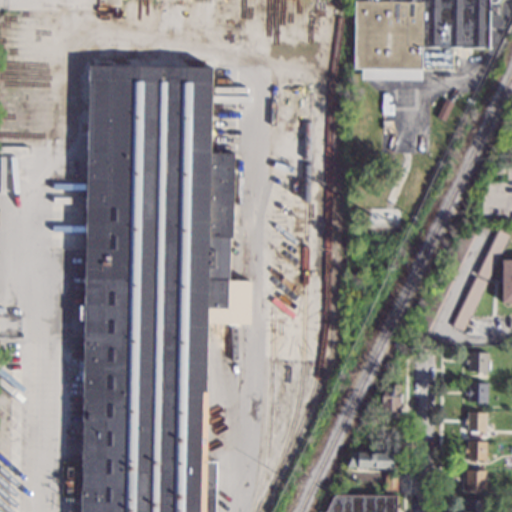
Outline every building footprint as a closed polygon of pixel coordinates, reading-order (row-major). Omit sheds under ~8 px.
[(355,65),(355,0),(497,0),(496,2),(489,2),(488,49),(422,48),(421,78),(363,78),(364,66),(355,65)] [(449,64),(435,64),(435,55),(449,55),(449,64)] [(215,511),(216,461),(204,461),(206,354),(227,354),(231,157),(209,156),(211,67),(88,65),(79,511),(215,511)] [(476,233),(420,349),(408,343),(464,226),(476,233)] [(508,235),(487,279),(477,274),(475,277),(486,282),(462,331),(450,325),(496,229),(508,235)] [(511,302),(501,302),(502,259),(511,259),(511,302)] [(0,339),(17,340),(16,359),(0,359),(0,339)] [(487,352),(486,372),(467,371),(467,364),(465,364),(465,359),(467,359),(468,352),(487,352)] [(486,403),(467,403),(468,395),(464,395),(465,390),(468,390),(468,383),(487,383),(486,403)] [(399,413),(381,413),(381,384),(400,385),(399,413)] [(485,433),(475,433),(475,431),(466,431),(466,424),(464,424),(464,419),(467,419),(467,412),(485,412),(485,433)] [(485,462),(475,462),(475,459),(466,459),(466,453),(464,453),(464,448),(467,448),(467,441),(485,442),(485,462)] [(392,468),(346,467),(352,452),(393,453),(392,468)] [(485,488),(466,488),(466,470),(485,470),(485,488)] [(396,511),(324,511),(333,494),(383,495),(383,473),(396,474),(396,511)] [(484,511),(464,511),(462,511),(462,506),(465,506),(465,500),(485,500),(484,511)]
